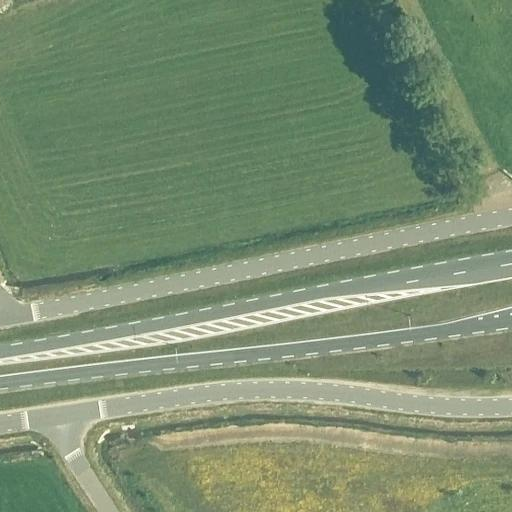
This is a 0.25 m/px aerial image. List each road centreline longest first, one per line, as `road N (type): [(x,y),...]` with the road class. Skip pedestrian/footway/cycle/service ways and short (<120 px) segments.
road 1 (primary): [(511,258),(0,354)]
road 2 (unclassified): [(2,319),(511,217)]
road 3 (primary): [(0,383),(511,320)]
road 4 (unclassified): [(47,418),(267,391),(511,407)]
